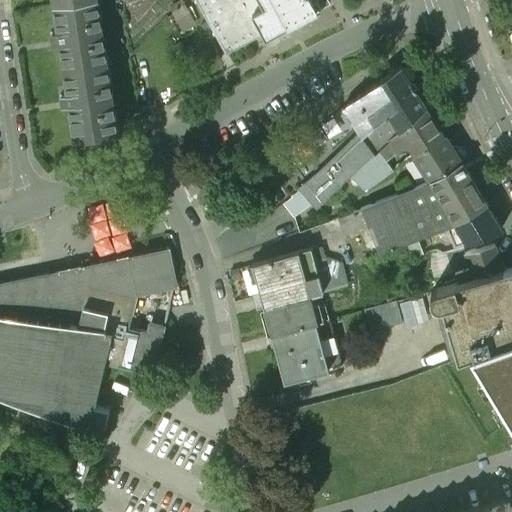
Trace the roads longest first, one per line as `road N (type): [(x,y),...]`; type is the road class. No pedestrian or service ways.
road 1 (residential): [(256,511),(206,276),(155,151)]
road 2 (residential): [(155,151),(356,36),(451,4)]
road 3 (residential): [(0,25),(34,211)]
road 4 (residential): [(34,211),(155,151)]
